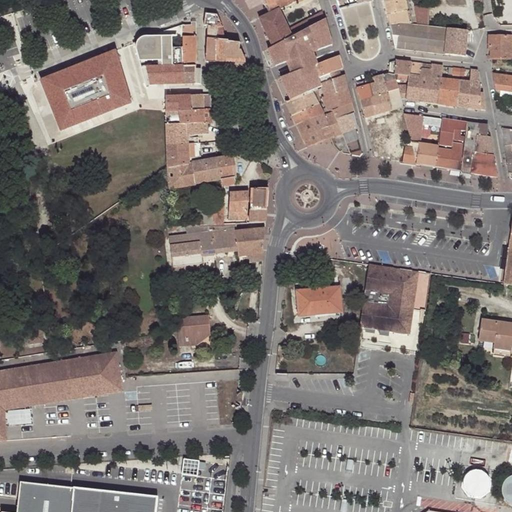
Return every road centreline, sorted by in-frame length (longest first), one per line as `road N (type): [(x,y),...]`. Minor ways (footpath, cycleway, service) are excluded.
road 1 (residential): [(0,450),(255,432)]
road 2 (unclassified): [(255,432),(281,231)]
road 3 (unclassified): [(192,0),(143,28),(30,70)]
road 4 (secondary): [(216,0),(253,47),(270,124),(286,152)]
road 5 (secondary): [(508,200),(364,186)]
